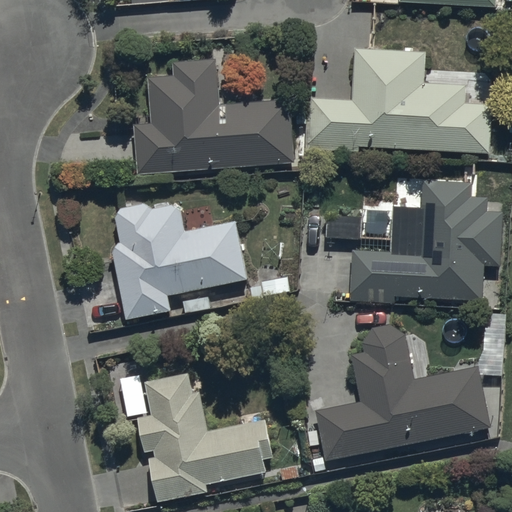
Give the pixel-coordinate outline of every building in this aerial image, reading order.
[(359,148),(359,143),(488,150),(491,104),(466,103),(467,81),(425,79),(427,50),(356,45),(353,97),(298,94),(296,123),(306,123),(304,145),(359,148)] [(207,56),(134,63),(141,168),(299,159),(289,94),(207,100),(207,56)] [(394,178),(394,201),(378,201),(378,207),(359,206),(358,216),(329,215),(328,236),(360,237),(360,247),(351,247),(349,300),(395,302),(395,294),(483,298),(484,264),(500,264),(502,210),(489,209),(490,196),(471,195),(472,181),(394,178)] [(122,244),(110,246),(126,319),(171,309),(168,294),(248,276),(235,218),(186,229),(180,201),(151,207),(149,199),(114,206),(122,244)] [(289,274),(261,279),(263,294),(292,289),(289,274)] [(308,429),(311,449),(325,446),(327,457),(490,424),(478,363),(416,376),(407,332),(391,322),(373,325),(362,338),(364,349),(350,352),(359,397),(315,406),(320,427),(308,429)] [(264,415),(207,426),(200,388),(192,390),(189,371),(143,379),(146,393),(125,397),(130,421),(137,420),(145,465),(116,470),(123,505),(208,489),(206,480),(266,469),(263,457),(271,455),(264,415)]
